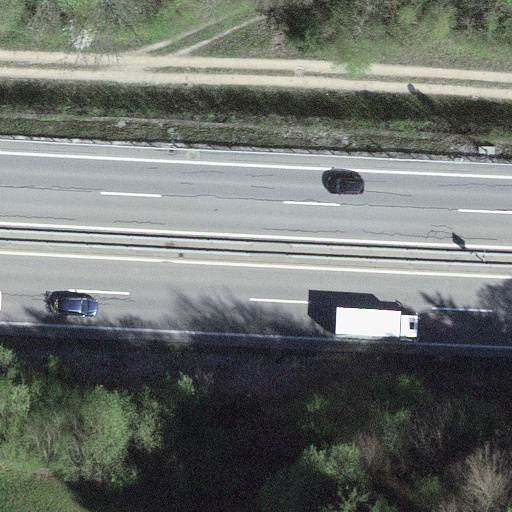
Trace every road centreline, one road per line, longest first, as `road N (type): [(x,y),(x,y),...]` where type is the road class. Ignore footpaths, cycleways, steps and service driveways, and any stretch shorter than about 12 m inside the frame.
road 1 (track): [(511,101),(0,76)]
road 2 (motorway): [(511,209),(0,186)]
road 3 (motorway): [(0,287),(511,308)]
road 4 (track): [(44,80),(297,0)]
